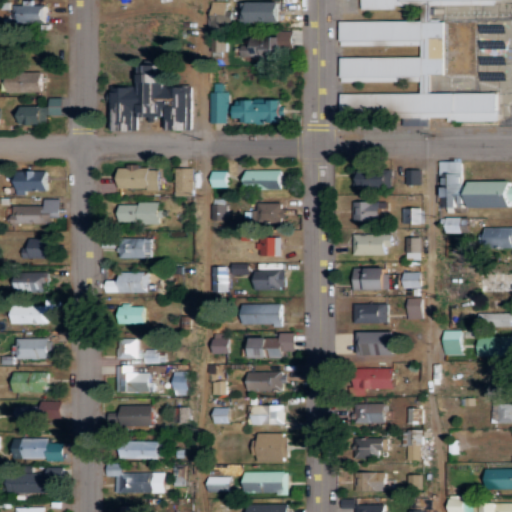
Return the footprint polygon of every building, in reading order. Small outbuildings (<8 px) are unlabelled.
[(207,8),(208,27),(234,26),(233,12),(228,12),(227,0),(212,0),(212,8),(207,8)] [(360,0),(361,9),(397,8),(397,3),(459,1),(459,0),(360,0)] [(245,1),(245,21),(284,22),(284,2),(245,1)] [(45,3),(12,3),(12,23),(45,22),(45,3)] [(444,20),(340,20),(340,39),(419,39),(419,56),(341,56),(341,80),(391,80),(391,76),(420,76),(420,93),(382,93),(382,113),(447,113),(447,120),(500,120),(500,92),(430,92),(430,74),(444,74),(444,20)] [(243,59),(283,57),(283,48),(295,47),(294,30),(269,31),(269,36),(242,37),(243,59)] [(227,53),(227,36),(211,36),(212,54),(227,53)] [(113,129),(139,128),(138,112),(170,111),(171,130),(193,129),(192,90),(183,91),(183,85),(167,86),(166,73),(157,73),(156,65),(140,65),(140,86),(111,87),(113,129)] [(44,91),(44,73),(9,73),(9,91),(44,91)] [(212,122),(229,122),(228,91),(223,91),(223,83),(211,83),(212,122)] [(49,106),(17,105),(17,123),(43,124),(44,114),(63,114),(64,96),(50,96),(49,106)] [(284,99),(238,98),(238,117),(245,117),(245,121),(283,122),(284,99)] [(511,206),(511,180),(463,181),(463,160),(439,160),(439,175),(443,175),(443,208),(459,208),(459,207),(511,206)] [(117,170),(117,181),(117,193),(159,193),(155,171),(136,165),(125,165),(117,170)] [(175,167),(176,196),(195,195),(194,166),(175,167)] [(406,184),(416,184),(417,168),(407,167),(406,184)] [(283,169),(247,169),(247,188),(283,188),(283,169)] [(354,186),(390,187),(390,170),(354,169),(354,186)] [(27,190),(49,190),(49,171),(19,170),(19,194),(27,195),(27,190)] [(229,186),(228,170),(211,170),(212,187),(229,186)] [(211,219),(226,219),(227,198),(213,197),(211,219)] [(353,220),(384,220),(384,201),(354,200),(353,220)] [(62,201),(12,201),(12,223),(53,224),(53,217),(62,217),(62,201)] [(284,202),(258,202),(258,209),(252,209),(252,222),(285,221),(284,202)] [(118,206),(118,227),(137,229),(138,226),(154,227),(160,217),(156,203),(137,204),(136,207),(118,206)] [(402,222),(423,223),(423,207),(402,207),(402,222)] [(443,233),(470,232),(470,217),(443,218),(443,233)] [(511,228),(511,249),(484,249),(483,230),(511,228)] [(260,256),(280,255),(280,236),(260,236),(260,256)] [(422,258),(423,237),(407,236),(406,258),(422,258)] [(353,237),(353,257),(385,258),(385,246),(390,245),(390,239),(353,237)] [(49,238),(30,238),(30,247),(22,248),(23,257),(49,257),(49,238)] [(128,249),(128,260),(148,260),(149,241),(131,242),(128,249)] [(232,263),(231,276),(246,277),(246,263),(232,263)] [(229,291),(228,265),(213,266),(213,291),(229,291)] [(353,268),(353,278),(353,288),(367,291),(385,288),(381,267),(353,268)] [(117,269),(119,294),(146,295),(143,269),(117,269)] [(254,269),(255,294),(284,295),(277,269),(254,269)] [(49,271),(15,270),(15,291),(48,291),(49,271)] [(423,271),(404,272),(404,287),(424,287),(423,271)] [(104,281),(106,294),(119,294),(116,281),(104,281)] [(424,297),(409,297),(408,318),(423,318),(424,297)] [(11,322),(49,323),(49,316),(60,316),(61,299),(46,299),(46,306),(12,306),(11,322)] [(353,301),(353,326),(386,328),(384,302),(353,301)] [(122,303),(127,304),(128,308),(142,308),(143,326),(119,326),(119,307),(122,303)] [(242,308),(242,327),(280,326),(278,307),(242,308)] [(488,313),(489,324),(496,324),(496,328),(511,329),(508,313),(488,313)] [(445,353),(462,353),(463,329),(445,329),(445,353)] [(247,337),(248,358),(284,357),(284,351),(297,351),(297,331),(280,332),(280,337),(247,337)] [(397,331),(360,331),(360,354),(397,354),(397,331)] [(214,352),(230,353),(231,336),(215,335),(214,352)] [(16,359),(50,357),(49,337),(15,338),(16,359)] [(511,337),(477,339),(478,358),(511,358),(511,337)] [(119,341),(118,350),(115,350),(118,361),(135,361),(136,341),(119,341)] [(132,371),(132,365),(117,364),(117,391),(151,392),(152,372),(132,371)] [(396,367),(368,367),(368,388),(396,387),(396,367)] [(189,394),(190,370),(175,370),(174,393),(189,394)] [(14,391),(48,392),(49,372),(15,371),(14,391)] [(227,393),(227,380),(213,381),(213,394),(227,393)] [(17,422),(46,422),(46,415),(63,415),(63,400),(41,400),(41,405),(17,405),(17,422)] [(492,422),(511,422),(511,402),(501,403),(501,400),(492,400),(492,422)] [(388,404),(367,403),(366,422),(388,422),(388,404)] [(284,404),(248,405),(248,424),(284,423),(284,404)] [(365,420),(365,404),(354,404),(355,421),(365,420)] [(119,405),(120,430),(149,430),(150,408),(119,405)] [(231,406),(215,407),(215,422),(231,422),(231,406)] [(474,437),(473,452),(479,454),(479,457),(511,457),(511,437),(510,441),(496,442),(495,437),(492,432),(481,431),(474,437)] [(255,460),(288,460),(288,432),(258,432),(258,439),(255,439),(255,460)] [(65,442),(50,442),(49,437),(14,438),(15,459),(66,458),(65,442)] [(367,453),(389,451),(388,437),(366,439),(367,453)] [(159,440),(132,440),(132,458),(159,458),(159,440)] [(122,471),(123,464),(108,464),(107,475),(117,475),(117,492),(165,492),(165,472),(122,471)] [(487,488),(511,488),(511,467),(487,468),(487,488)] [(9,470),(9,492),(49,492),(49,485),(57,485),(57,471),(9,470)] [(245,471),(245,493),(288,492),(288,470),(245,471)] [(387,471),(355,471),(355,490),(387,491),(387,471)] [(424,474),(409,474),(409,488),(424,487),(424,474)] [(208,490),(231,491),(232,476),(208,475),(208,490)] [(464,511),(465,496),(449,496),(448,511),(464,511)] [(288,511),(289,503),(258,503),(258,507),(250,507),(249,511),(288,511)]
